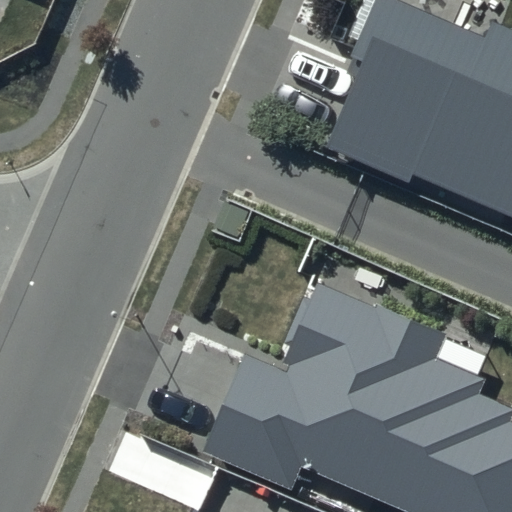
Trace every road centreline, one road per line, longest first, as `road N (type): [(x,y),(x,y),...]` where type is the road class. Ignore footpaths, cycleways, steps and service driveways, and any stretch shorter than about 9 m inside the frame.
road 1 (residential): [(81,264),(195,0)]
road 2 (residential): [(0,452),(81,264)]
